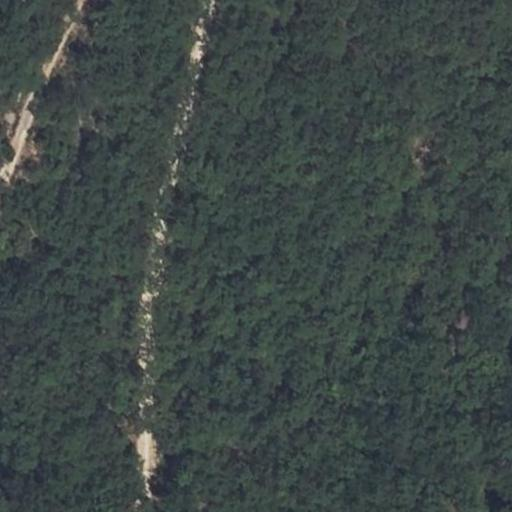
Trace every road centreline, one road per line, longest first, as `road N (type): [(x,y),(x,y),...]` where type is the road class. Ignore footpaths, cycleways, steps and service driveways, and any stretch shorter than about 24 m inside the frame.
road 1 (track): [(140,511),(149,270),(209,0)]
road 2 (track): [(73,0),(0,177)]
